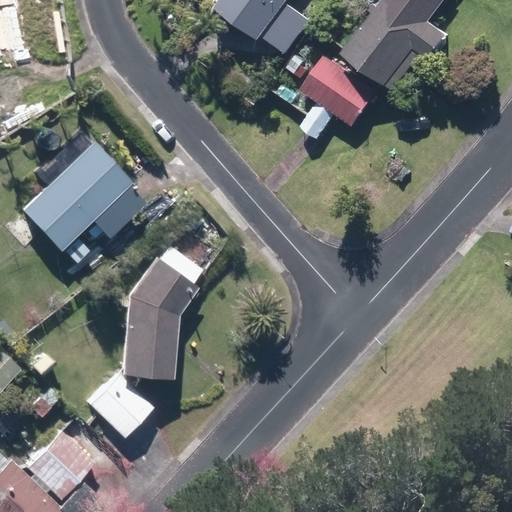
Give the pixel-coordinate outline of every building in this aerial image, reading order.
[(268,33),(291,0),(223,0),(223,1),(268,33)] [(454,0),(381,0),(352,46),(403,79),(454,0)] [(379,83),(327,49),(304,85),(356,118),(379,83)] [(0,102),(13,94),(0,75),(0,102)] [(38,79),(17,93),(27,108),(48,95),(38,79)] [(147,196),(97,136),(20,201),(54,241),(90,211),(107,230),(147,196)] [(166,365),(170,307),(211,242),(186,225),(157,248),(152,251),(126,291),(121,362),(166,365)] [(0,379),(15,364),(0,349),(0,379)] [(152,397),(111,370),(89,402),(130,430),(152,397)] [(23,466),(10,453),(0,463),(0,511),(57,511),(64,505),(48,490),(88,450),(62,425),(23,466)]
